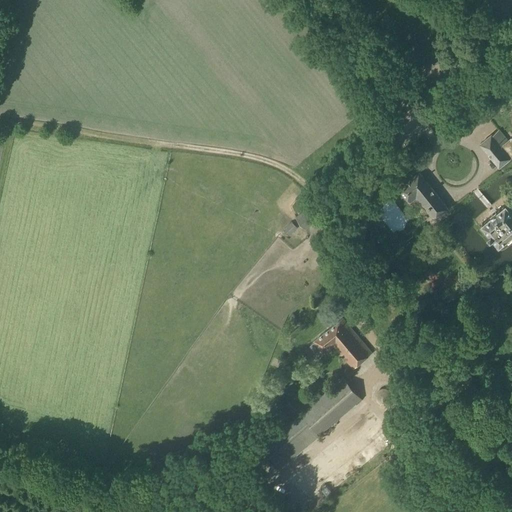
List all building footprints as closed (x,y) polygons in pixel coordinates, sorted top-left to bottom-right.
[(507,140),(498,130),(493,135),(491,133),(479,144),(499,168),(511,156),(511,138),(511,137),(507,140)] [(447,209),(418,172),(398,188),(409,202),(416,197),(433,219),(435,218),(447,209)] [(487,234),(493,241),(494,239),(498,244),(504,240),(508,245),(511,241),(511,211),(505,203),(500,207),(495,212),(481,223),(489,233),(487,234)] [(382,218),(400,241),(415,230),(397,206),(382,218)] [(306,230),(318,219),(308,207),(296,218),(306,230)] [(369,211),(363,215),(370,223),(375,219),(369,211)] [(288,236),(297,228),(291,222),(283,230),(288,236)] [(371,353),(342,318),(314,341),(315,342),(310,346),(316,353),(321,349),(322,351),(331,344),(352,368),(371,353)] [(280,469),(361,399),(343,378),(262,448),(280,469)] [(386,389),(385,389),(384,389),(383,388),(382,389),(381,389),(380,389),(379,389),(379,390),(378,390),(377,391),(376,392),(375,393),(375,394),(375,395),(374,395),(374,396),(374,397),(374,398),(374,399),(374,400),(375,400),(375,401),(375,402),(376,402),(376,403),(377,404),(378,404),(378,405),(379,405),(380,406),(381,406),(382,406),(383,406),(384,406),(385,406),(386,406),(387,406),(387,405),(388,405),(389,404),(390,403),(391,402),(391,401),(392,400),(392,399),(392,398),(392,397),(392,396),(392,395),(391,394),(391,393),(391,392),(390,392),(390,391),(389,391),(389,390),(388,390),(387,390),(387,389),(386,389)]
